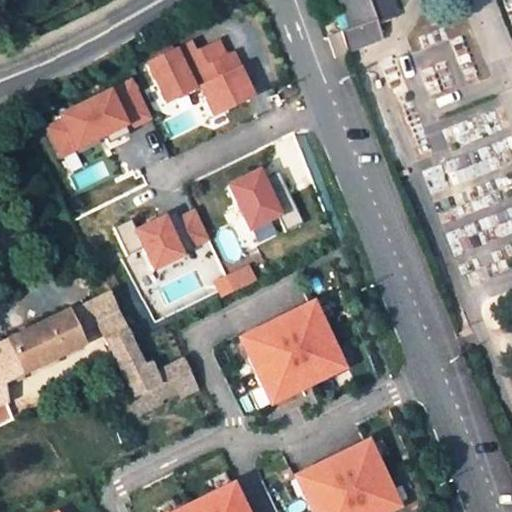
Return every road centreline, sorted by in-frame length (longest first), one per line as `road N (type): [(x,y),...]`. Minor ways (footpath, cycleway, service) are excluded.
road 1 (residential): [(427,379),(287,444),(222,437),(119,486),(108,495),(109,511)]
road 2 (residential): [(320,100),(427,379)]
road 3 (tertiary): [(0,77),(158,0)]
road 4 (residential): [(320,100),(166,177)]
road 5 (residential): [(427,379),(477,511)]
